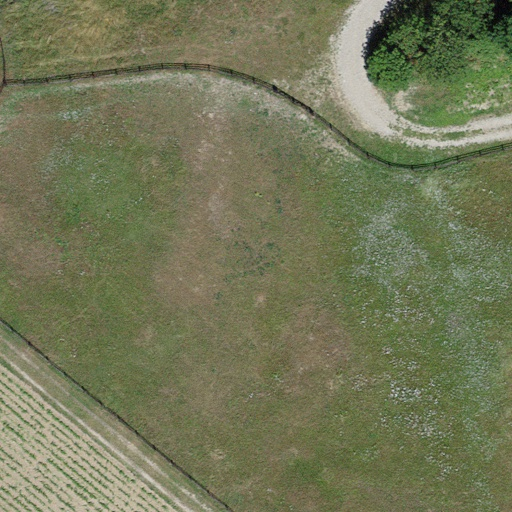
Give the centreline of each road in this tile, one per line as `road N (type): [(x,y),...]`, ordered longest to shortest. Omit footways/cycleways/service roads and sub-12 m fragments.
road 1 (track): [(511,189),(419,135),(375,122),(346,77),(349,31),(377,0)]
road 2 (track): [(0,348),(201,511)]
